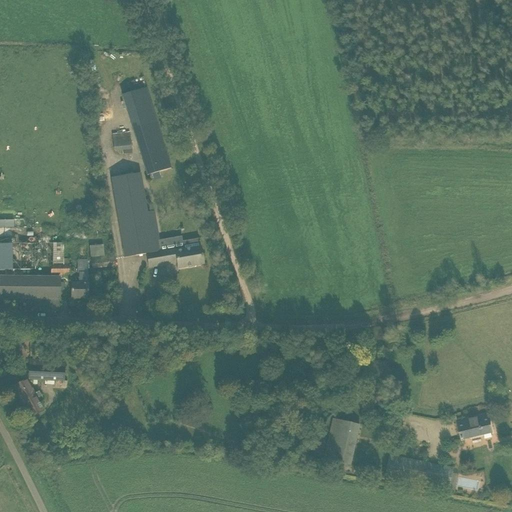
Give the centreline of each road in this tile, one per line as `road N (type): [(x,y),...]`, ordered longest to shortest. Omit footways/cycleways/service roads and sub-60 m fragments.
road 1 (unclassified): [(0,319),(350,321)]
road 2 (track): [(260,321),(190,137),(152,0)]
road 3 (track): [(350,321),(511,285)]
